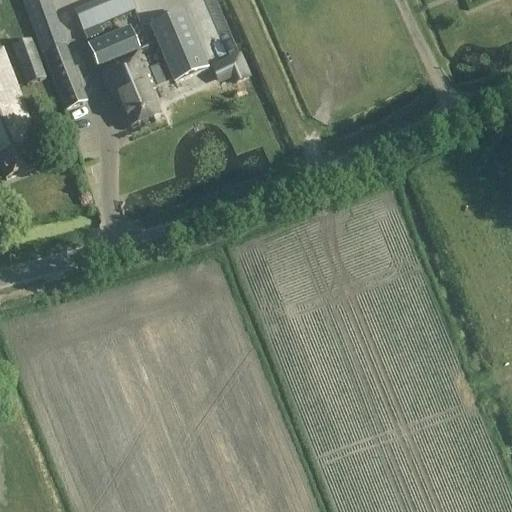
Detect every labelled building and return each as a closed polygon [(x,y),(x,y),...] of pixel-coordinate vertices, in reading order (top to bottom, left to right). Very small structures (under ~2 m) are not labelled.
[(72,65),(51,7),(27,16),(49,75),(64,114),(87,105),(72,65)] [(155,27),(150,29),(166,64),(174,83),(175,87),(209,72),(184,14),(155,27)] [(114,93),(119,106),(130,131),(160,119),(149,93),(155,91),(131,35),(90,52),(108,96),(114,93)] [(45,81),(30,42),(12,49),(26,88),(45,81)] [(0,169),(6,183),(35,171),(30,159),(42,155),(1,51),(0,52),(0,169)]
